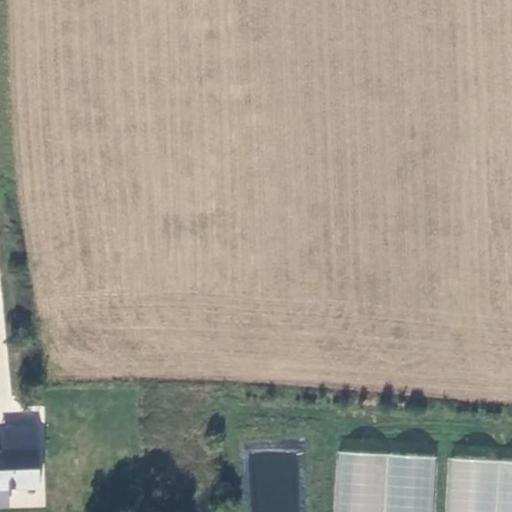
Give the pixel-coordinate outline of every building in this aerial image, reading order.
[(0,421),(0,446),(42,446),(41,421),(0,421)] [(0,488),(43,487),(42,446),(0,446),(0,488)] [(385,511),(389,454),(340,451),(336,511),(385,511)] [(433,511),(437,457),(389,454),(385,511),(433,511)] [(495,511),(499,461),(450,458),(446,511),(495,511)] [(511,511),(511,461),(499,461),(495,511),(511,511)]
